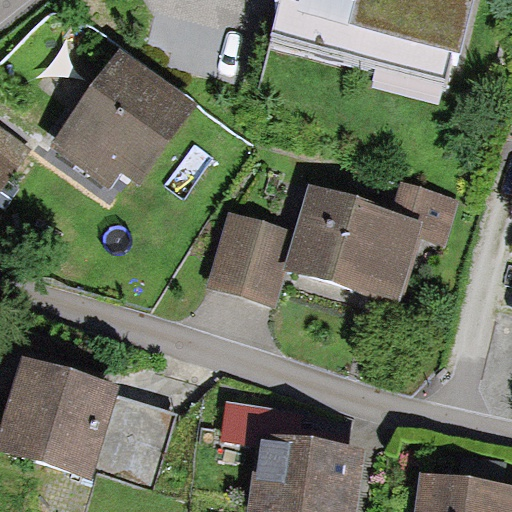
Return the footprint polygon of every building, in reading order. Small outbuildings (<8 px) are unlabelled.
[(462,0),(293,0),(284,39),(443,78),(462,0)] [(114,78),(57,157),(124,206),(182,127),(114,78)] [(0,190),(15,160),(0,152),(0,190)] [(390,236),(306,214),(284,295),(391,323),(413,243),(442,251),(453,209),(401,195),(390,236)] [(285,251),(223,235),(206,303),(268,318),(285,251)] [(104,402),(21,376),(0,442),(0,467),(76,491),(104,402)] [(282,421),(213,417),(212,445),(281,449),(282,421)] [(350,511),(354,463),(252,457),(248,511),(350,511)] [(511,511),(511,500),(420,496),(418,511),(511,511)]
